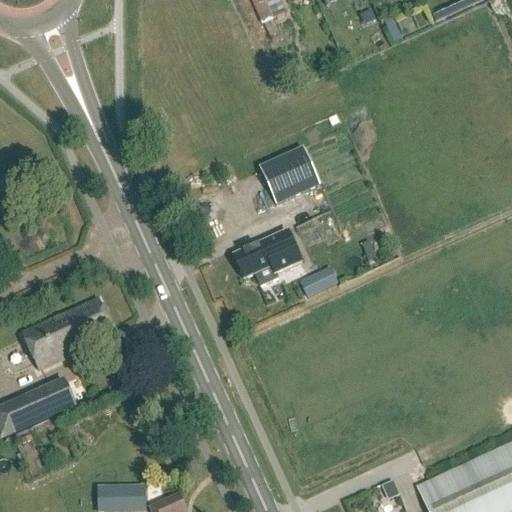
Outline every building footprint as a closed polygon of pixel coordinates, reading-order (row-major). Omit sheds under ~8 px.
[(250,0),(263,27),(265,26),(272,43),(283,38),(278,25),(271,28),(269,23),(279,19),(286,15),(279,0),(250,0)] [(303,150),(259,170),(276,209),(321,189),(303,150)] [(288,234),(262,246),(234,259),(245,282),(256,277),(262,290),(279,282),(277,278),(303,266),(288,234)] [(308,299),(323,292),(316,279),(302,286),(308,299)] [(111,332),(97,304),(21,339),(38,375),(84,354),(80,346),(111,332)] [(66,385),(21,406),(33,431),(77,410),(66,385)] [(0,445),(33,431),(21,406),(0,415),(0,445)] [(511,511),(511,445),(417,490),(426,511),(511,511)] [(146,511),(146,490),(98,491),(98,511),(146,511)] [(152,511),(186,511),(181,497),(151,509),(152,511)]
